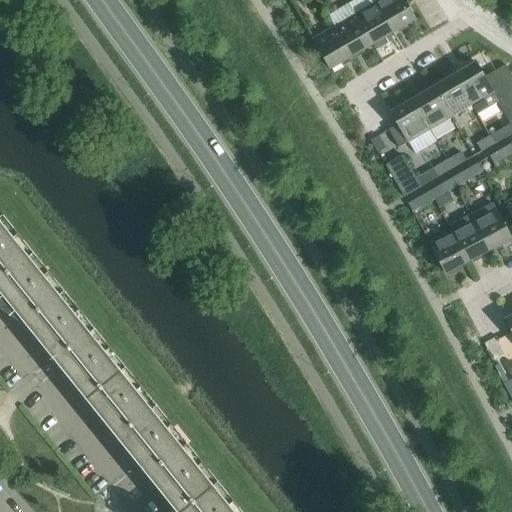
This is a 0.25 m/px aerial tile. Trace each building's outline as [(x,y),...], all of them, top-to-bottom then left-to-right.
[(318,0),(317,0),(301,0),(300,1),(305,9),(318,0)] [(350,0),(348,1),(356,15),(373,45),(376,50),(389,42),(386,37),(394,33),(376,3),(374,0),(350,0)] [(374,0),(376,3),(394,33),(415,21),(406,6),(402,0),(374,0)] [(373,45),(356,15),(334,28),(352,57),(373,45)] [(352,57),(334,28),(313,40),(330,70),(352,57)] [(475,63),(455,75),(472,105),(478,115),(498,103),(496,100),(492,94),(490,90),(484,78),(475,63)] [(505,66),(484,78),(490,90),(511,77),(505,66)] [(455,75),(433,88),(451,118),(472,105),(455,75)] [(511,77),(490,90),(492,94),(496,100),(511,90),(511,77)] [(451,118),(433,88),(412,100),(430,130),(451,118)] [(511,105),(511,90),(496,100),(498,103),(502,111),(511,105)] [(398,125),(394,127),(388,130),(399,148),(430,130),(412,100),(391,113),(398,125)] [(511,119),(511,105),(502,111),(508,122),(511,119)] [(505,127),(490,136),(495,144),(509,136),(505,127)] [(495,144),(490,136),(476,144),(481,152),(495,144)] [(509,157),(504,148),(489,157),(494,165),(509,157)] [(447,160),(453,169),(466,161),(461,153),(447,160)] [(404,197),(421,187),(403,156),(385,166),(404,197)] [(453,169),(447,160),(433,169),(438,178),(453,169)] [(451,180),(455,188),(469,180),(464,172),(451,180)] [(451,180),(429,192),(434,200),(439,197),(440,200),(447,196),(445,194),(455,188),(451,180)] [(429,192),(409,204),(408,204),(413,213),(434,200),(429,192)] [(495,209),(473,220),(490,251),(511,240),(495,209)] [(241,511),(3,216),(0,218),(0,293),(176,511),(241,511)] [(473,220),(451,232),(468,262),(490,251),(473,220)] [(468,262),(451,232),(429,243),(446,274),(468,262)]
